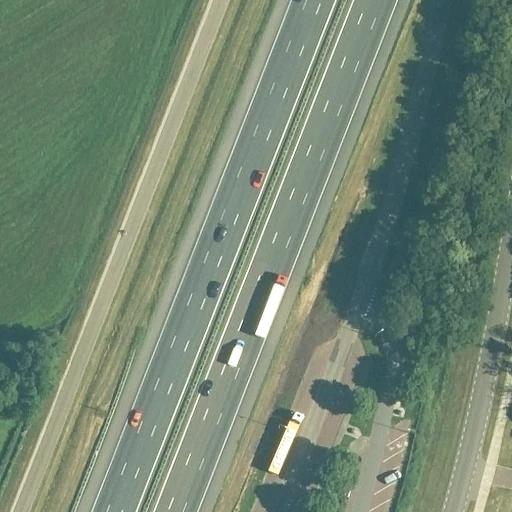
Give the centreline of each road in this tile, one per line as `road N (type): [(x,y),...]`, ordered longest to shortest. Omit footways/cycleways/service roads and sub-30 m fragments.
road 1 (motorway): [(177,511),(379,0)]
road 2 (unclassified): [(19,511),(219,0)]
road 3 (motorway): [(314,0),(114,511)]
road 4 (unclassified): [(452,511),(511,228)]
road 5 (motorway): [(380,235),(441,0)]
